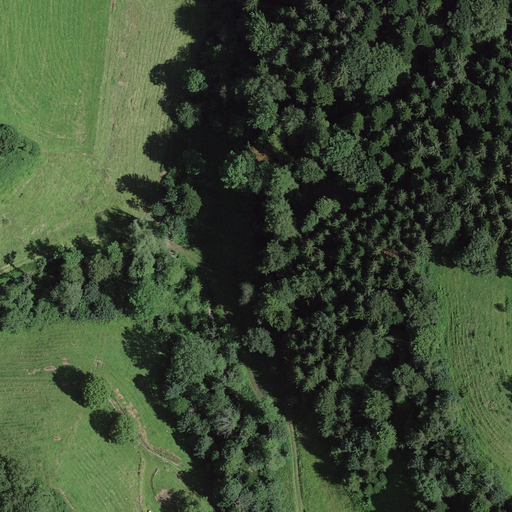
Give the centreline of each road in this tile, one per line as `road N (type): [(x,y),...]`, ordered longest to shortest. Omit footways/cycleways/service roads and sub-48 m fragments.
road 1 (track): [(304,511),(287,362),(311,167),(333,131),(441,49),(476,36),(511,39)]
road 2 (track): [(94,385),(148,454),(195,482),(221,511)]
